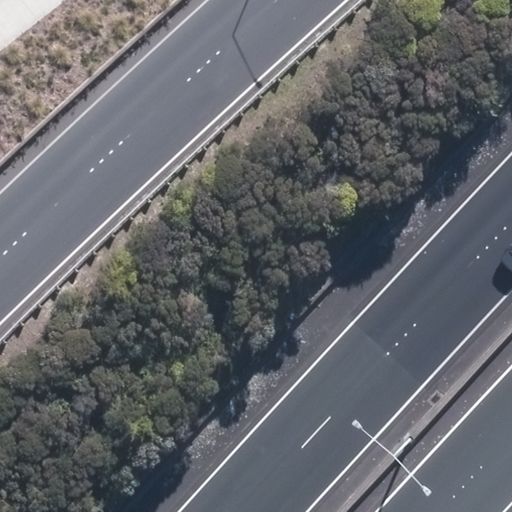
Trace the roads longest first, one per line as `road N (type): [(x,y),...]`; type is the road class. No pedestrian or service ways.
road 1 (motorway): [(243,511),(511,214)]
road 2 (motorway): [(0,251),(280,0)]
road 3 (motorway): [(511,423),(429,511)]
